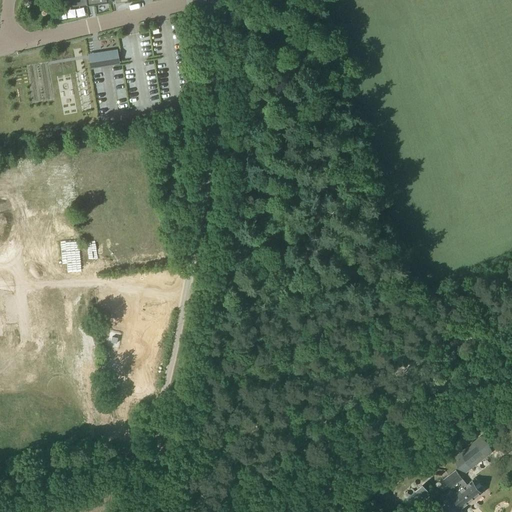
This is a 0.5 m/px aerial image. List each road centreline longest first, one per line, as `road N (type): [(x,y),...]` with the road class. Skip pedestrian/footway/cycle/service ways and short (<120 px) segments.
road 1 (unclassified): [(149,511),(163,391),(212,197),(227,0)]
road 2 (unclassified): [(13,45),(197,0)]
